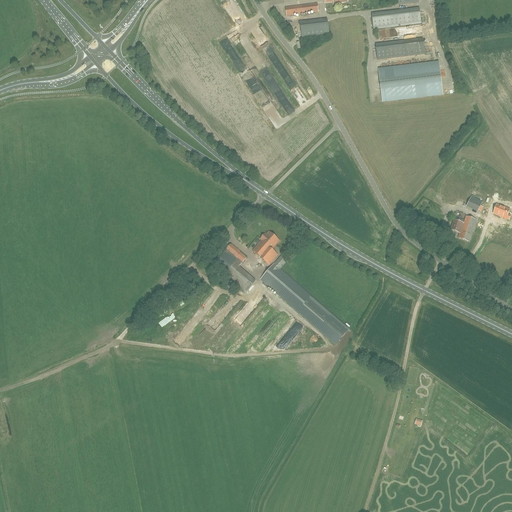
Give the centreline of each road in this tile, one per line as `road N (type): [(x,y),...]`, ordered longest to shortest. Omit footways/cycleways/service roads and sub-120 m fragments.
road 1 (track): [(425,290),(365,509)]
road 2 (primary): [(425,290),(266,194)]
road 3 (primary): [(94,62),(159,126),(239,176)]
road 4 (primary): [(239,176),(109,50)]
road 5 (unclassified): [(441,261),(396,224),(339,123)]
road 6 (track): [(228,232),(115,341)]
road 7 (unclassified): [(339,123),(255,0)]
